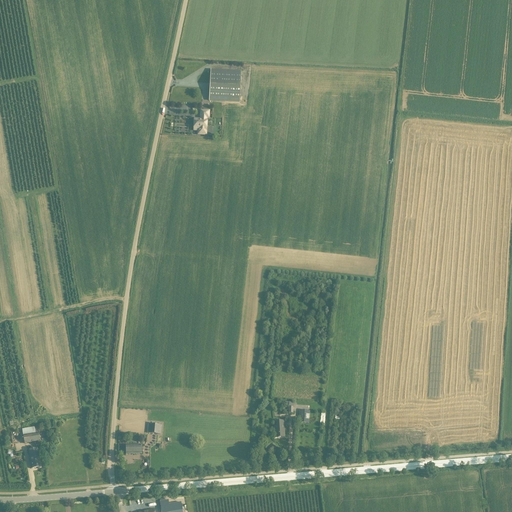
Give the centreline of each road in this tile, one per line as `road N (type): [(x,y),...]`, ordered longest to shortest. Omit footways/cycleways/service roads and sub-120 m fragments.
road 1 (unclassified): [(114,492),(120,316),(183,0)]
road 2 (primary): [(114,492),(511,457)]
